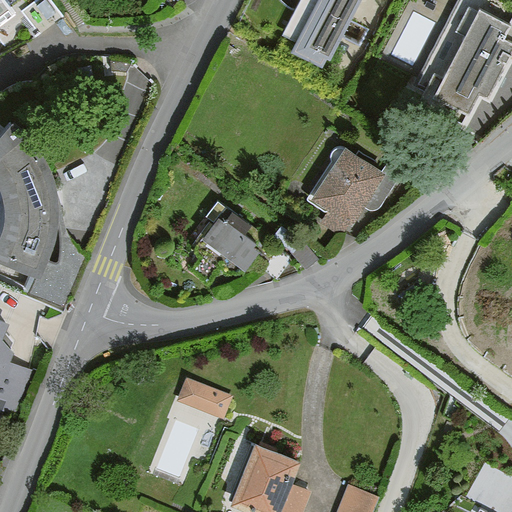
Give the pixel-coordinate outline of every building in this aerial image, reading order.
[(0,0),(0,27),(17,15),(6,0),(0,0)] [(59,0),(29,0),(26,3),(42,28),(67,12),(59,0)] [(297,0),(293,8),(281,29),(329,55),(341,35),(362,46),(371,29),(349,18),(358,0),(297,0)] [(511,6),(499,0),(459,0),(417,82),(469,109),(480,87),(490,92),(511,50),(511,6)] [(4,241),(0,252),(0,264),(46,283),(56,259),(62,238),(66,222),(66,205),(65,190),(60,175),(52,160),(42,144),(31,132),(19,122),(0,143),(0,180),(0,181),(6,190),(9,202),(10,216),(10,225),(7,234),(4,241)] [(383,171),(346,147),(313,199),(328,208),(320,222),(342,236),(383,171)] [(259,245),(218,216),(196,251),(226,272),(244,268),(259,245)] [(0,409),(15,416),(34,371),(10,362),(14,355),(2,339),(8,323),(0,319),(0,409)] [(233,396),(185,380),(178,401),(226,418),(233,396)] [(300,461),(255,444),(231,503),(253,511),(301,511),(309,492),(291,485),(300,461)] [(370,511),(377,499),(350,486),(338,511),(370,511)]
